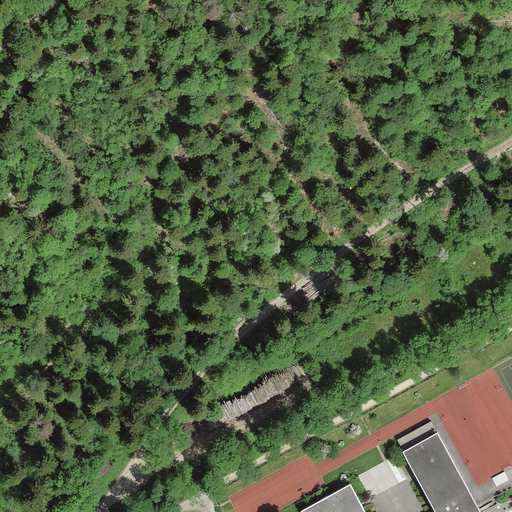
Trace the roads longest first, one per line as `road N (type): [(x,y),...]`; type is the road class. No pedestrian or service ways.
road 1 (track): [(93,511),(214,358),(442,179),(511,137)]
road 2 (track): [(511,330),(170,511)]
